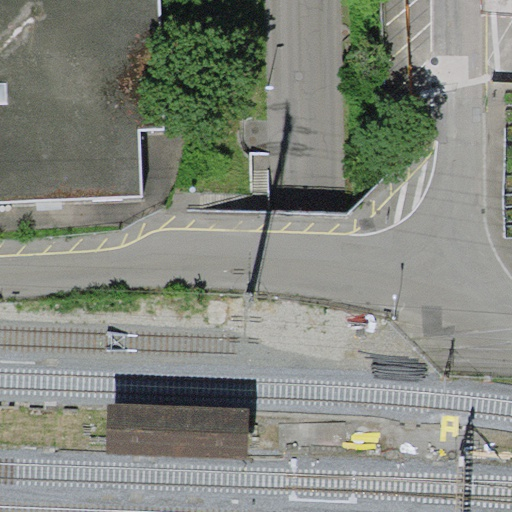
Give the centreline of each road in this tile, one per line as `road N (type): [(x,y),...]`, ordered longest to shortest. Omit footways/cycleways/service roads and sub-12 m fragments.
road 1 (unclassified): [(321,511),(309,0)]
road 2 (unclassified): [(0,272),(458,262)]
road 3 (unclassified): [(459,0),(458,262)]
